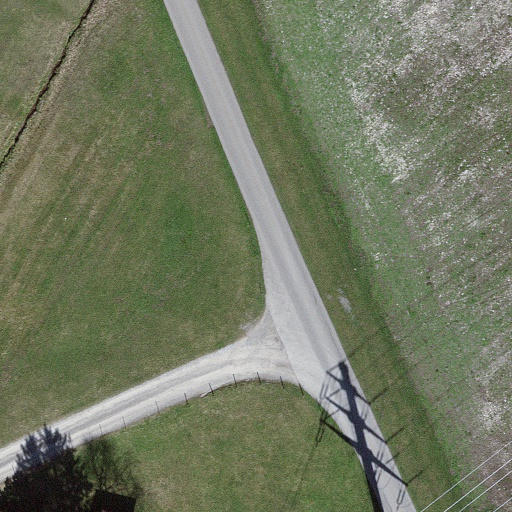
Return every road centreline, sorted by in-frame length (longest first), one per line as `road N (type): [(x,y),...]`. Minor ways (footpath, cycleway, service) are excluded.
road 1 (track): [(181,0),(296,308),(396,511)]
road 2 (track): [(0,473),(265,348),(296,308)]
